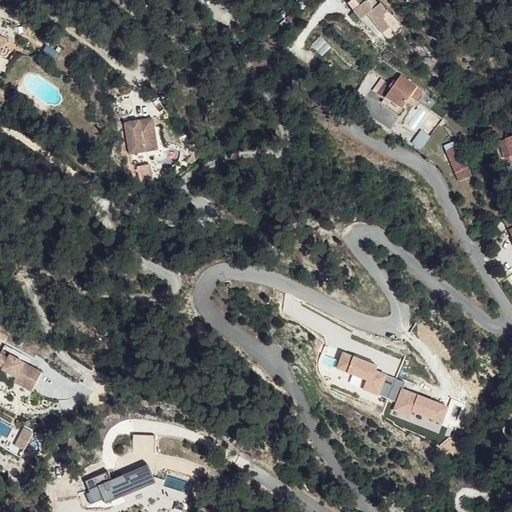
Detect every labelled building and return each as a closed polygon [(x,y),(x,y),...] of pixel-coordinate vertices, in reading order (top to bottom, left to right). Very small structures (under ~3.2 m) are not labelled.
[(371,2),(355,15),(367,30),(374,24),(389,44),(395,38),(388,30),(390,28),(389,26),(392,23),(385,14),(383,16),(371,2)] [(401,113),(412,95),(417,85),(400,75),(393,88),(386,100),(384,104),(401,113)] [(386,100),(393,88),(386,83),(379,96),(386,100)] [(417,85),(412,95),(418,98),(423,88),(417,85)] [(151,118),(123,123),(128,154),(156,150),(151,118)] [(420,149),(429,135),(422,130),(413,144),(420,149)] [(511,134),(497,138),(502,157),(511,154),(511,134)] [(442,146),(456,175),(466,170),(453,141),(442,146)] [(135,166),(137,184),(150,183),(147,164),(135,166)] [(511,224),(507,216),(498,222),(511,244),(511,224)] [(345,352),(338,367),(369,380),(365,389),(399,403),(395,411),(412,417),(414,412),(443,424),(450,409),(403,390),(407,383),(377,371),(379,366),(345,352)] [(0,365),(6,367),(5,369),(19,376),(16,381),(35,391),(43,374),(11,358),(10,360),(2,356),(0,356),(0,365)] [(14,445),(24,449),(32,429),(23,425),(14,445)] [(133,454),(154,454),(154,438),(133,437),(133,454)] [(472,459),(472,458),(471,457),(470,456),(469,456),(468,455),(467,455),(466,455),(464,456),(463,457),(463,459),(463,460),(463,461),(464,463),(465,464),(467,465),(469,464),(471,464),(472,462),(472,460),(472,459)] [(154,486),(147,469),(138,472),(145,490),(154,486)] [(116,501),(145,490),(138,472),(112,483),(109,474),(85,484),(89,495),(86,496),(90,507),(109,499),(114,497),(116,501)]
